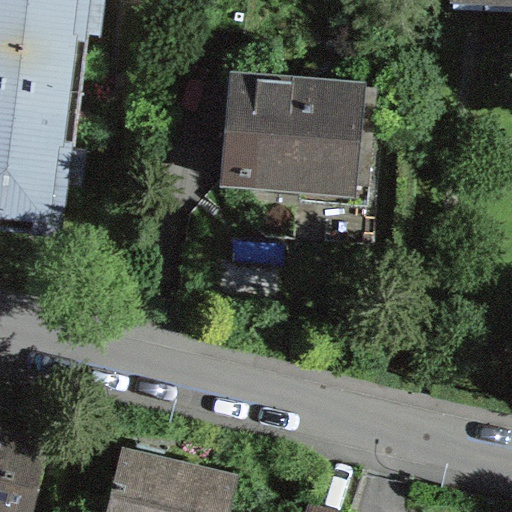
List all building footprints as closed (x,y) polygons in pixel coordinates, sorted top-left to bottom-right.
[(0,0),(0,225),(60,232),(71,145),(74,146),(89,31),(85,31),(88,0),(0,0)] [(372,129),(376,85),(233,73),(228,136),(241,137),(237,179),(254,180),(353,189),(359,127),(372,129)] [(0,511),(24,511),(40,447),(0,437),(0,511)] [(107,511),(227,511),(235,482),(140,459),(121,454),(107,511)] [(348,511),(316,502),(312,511),(348,511)]
